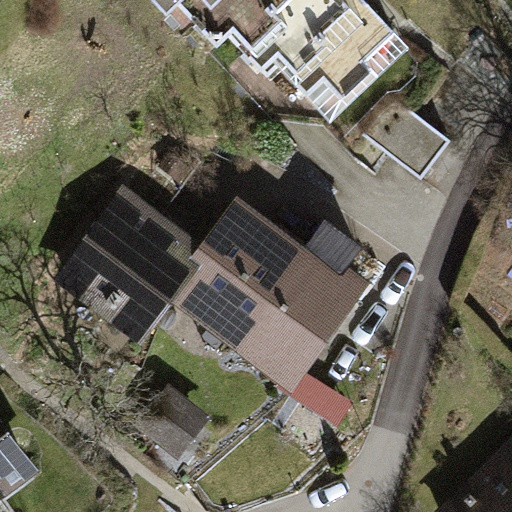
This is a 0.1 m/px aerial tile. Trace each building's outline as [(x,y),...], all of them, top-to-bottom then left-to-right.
[(167,0),(235,68),(256,46),(332,122),(403,52),(350,0),(167,0)] [(427,174),(451,144),(420,119),(396,150),(427,174)] [(217,246),(131,185),(53,294),(159,369),(192,323),(299,398),(374,293),(247,203),(217,246)] [(0,413),(0,511),(46,478),(0,413)] [(511,511),(511,439),(435,511),(436,511),(511,511)]
